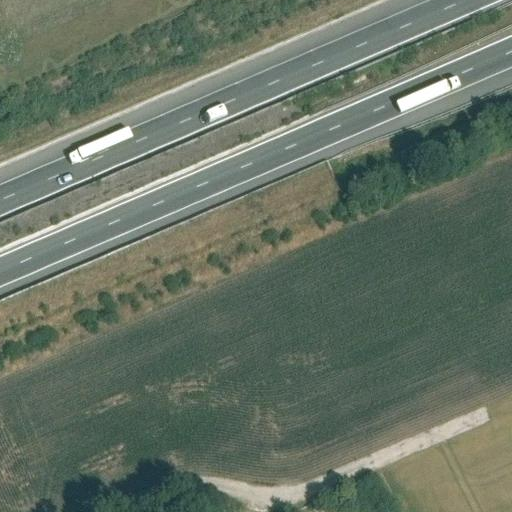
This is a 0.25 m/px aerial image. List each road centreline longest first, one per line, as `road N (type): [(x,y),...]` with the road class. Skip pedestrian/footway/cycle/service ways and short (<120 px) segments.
road 1 (motorway): [(0,271),(511,49)]
road 2 (motorway): [(470,0),(0,202)]
